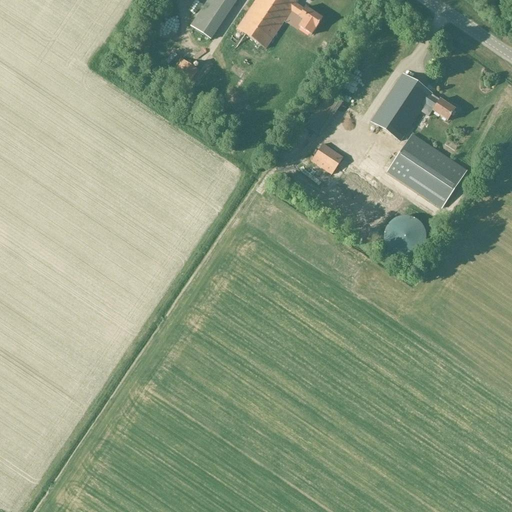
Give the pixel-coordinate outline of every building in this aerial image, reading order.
[(208,0),(190,28),(210,41),(237,0),(208,0)] [(315,29),(316,30),(322,20),(305,8),(304,10),(296,5),(297,3),(292,0),(256,0),(236,30),(265,50),(291,12),(299,18),(298,18),(303,21),(298,28),(311,36),(315,29)] [(137,62),(154,36),(147,31),(129,56),(137,62)] [(183,91),(197,71),(181,59),(167,80),(183,91)] [(455,111),(440,101),(439,101),(431,96),(431,95),(402,76),(371,123),(400,142),(425,105),(433,110),(432,112),(447,122),(455,111)] [(329,95),(307,128),(317,135),(340,102),(329,95)] [(411,136),(387,173),(442,210),(466,173),(411,136)] [(332,176),(343,159),(322,145),(311,162),(332,176)] [(382,210),(393,194),(349,164),(338,181),(382,210)] [(363,237),(376,217),(333,188),(319,208),(363,237)] [(426,240),(426,239),(426,237),(425,235),(425,234),(425,232),(424,230),(423,228),(422,226),(421,225),(419,223),(418,222),(416,221),(414,220),(412,219),(410,219),(408,218),(406,218),(404,218),(402,218),(399,218),(398,219),(396,220),(394,221),(392,222),(391,223),(389,224),(388,226),(387,227),(387,228),(386,229),(385,230),(385,231),(384,233),(384,235),(384,237),(384,240),(384,242),(384,244),(385,246),(386,248),(387,250),(388,251),(389,253),(390,254),(391,255),(393,256),(394,257),(396,258),(398,259),(400,259),(402,260),(403,260),(406,260),(407,260),(409,259),(411,259),(413,258),(415,257),(417,256),(419,255),(420,253),(421,252),(423,250),(423,248),(424,246),(425,245),(425,244),(425,243),(426,241),(426,240)] [(306,243),(320,255),(325,249),(311,236),(306,243)]
